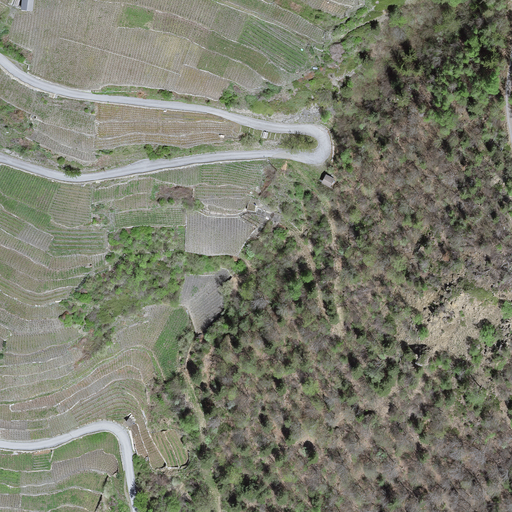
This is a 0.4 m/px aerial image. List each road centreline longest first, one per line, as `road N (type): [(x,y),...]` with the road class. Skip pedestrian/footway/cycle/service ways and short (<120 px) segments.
road 1 (unclassified): [(0,54),(65,92),(226,113),(307,130),(327,143),(312,153),(99,173),(0,159)]
road 2 (unclassified): [(0,442),(40,444),(114,427),(126,440),(136,511)]
